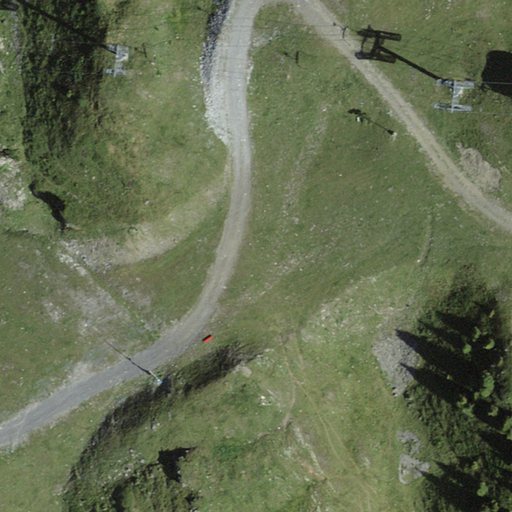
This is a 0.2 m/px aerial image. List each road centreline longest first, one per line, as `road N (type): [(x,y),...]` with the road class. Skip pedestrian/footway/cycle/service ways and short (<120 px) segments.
road 1 (track): [(0,430),(161,352),(209,300),(242,182),(235,31),(243,0)]
road 2 (track): [(511,218),(455,177),(307,0)]
